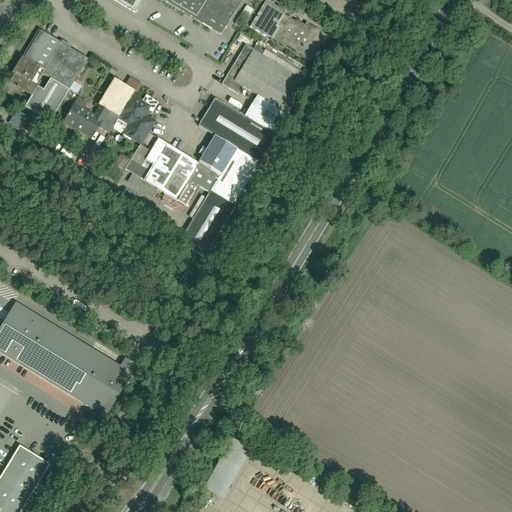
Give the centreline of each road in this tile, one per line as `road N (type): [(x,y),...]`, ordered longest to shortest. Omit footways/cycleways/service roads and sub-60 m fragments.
road 1 (tertiary): [(458,0),(159,479)]
road 2 (residential): [(65,2),(68,26),(179,91),(197,79),(196,64),(95,0)]
road 3 (unclassified): [(0,253),(141,336)]
road 4 (unknown): [(0,127),(119,201)]
